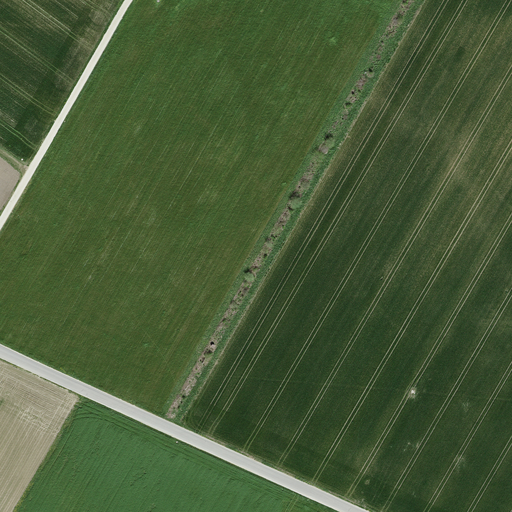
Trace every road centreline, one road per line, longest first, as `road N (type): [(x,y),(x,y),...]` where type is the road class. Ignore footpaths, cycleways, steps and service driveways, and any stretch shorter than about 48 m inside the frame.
road 1 (residential): [(351,511),(0,351)]
road 2 (track): [(0,235),(137,0)]
